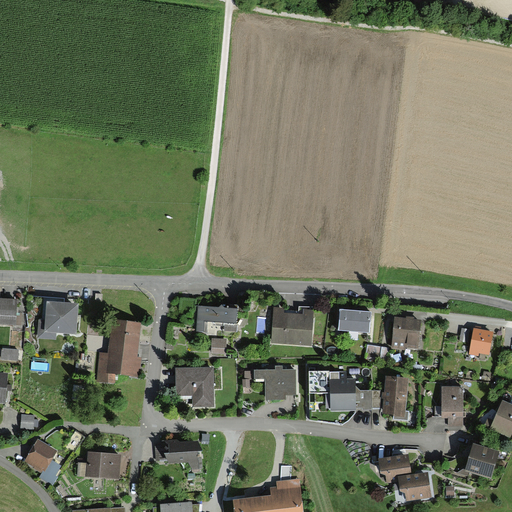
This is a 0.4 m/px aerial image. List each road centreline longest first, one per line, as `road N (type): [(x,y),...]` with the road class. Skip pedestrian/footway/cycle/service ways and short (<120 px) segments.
road 1 (residential): [(163,282),(154,419),(445,444)]
road 2 (residential): [(511,307),(403,290),(163,282)]
road 3 (track): [(231,0),(198,283)]
road 4 (residential): [(163,282),(0,277)]
